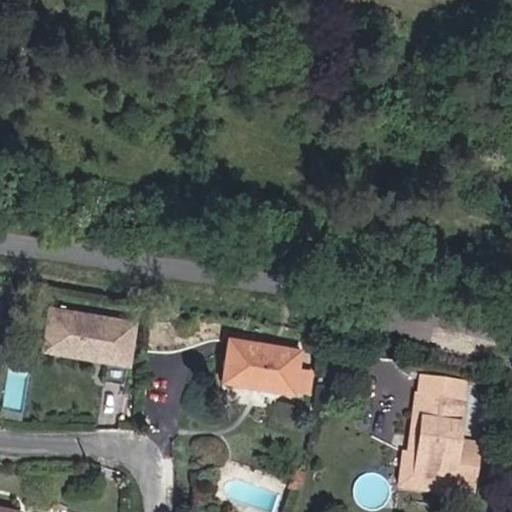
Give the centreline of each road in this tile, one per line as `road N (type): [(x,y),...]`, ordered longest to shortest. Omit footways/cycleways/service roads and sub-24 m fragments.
road 1 (unclassified): [(0,244),(332,290),(511,331)]
road 2 (residential): [(0,438),(143,452),(158,473),(163,511)]
